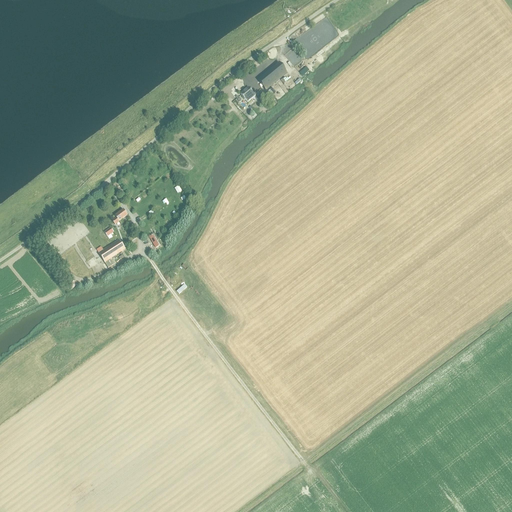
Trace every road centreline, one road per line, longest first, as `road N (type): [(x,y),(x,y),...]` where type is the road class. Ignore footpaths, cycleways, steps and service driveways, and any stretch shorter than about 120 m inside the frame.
road 1 (unclassified): [(0,260),(232,72),(336,0)]
road 2 (track): [(144,252),(305,464)]
